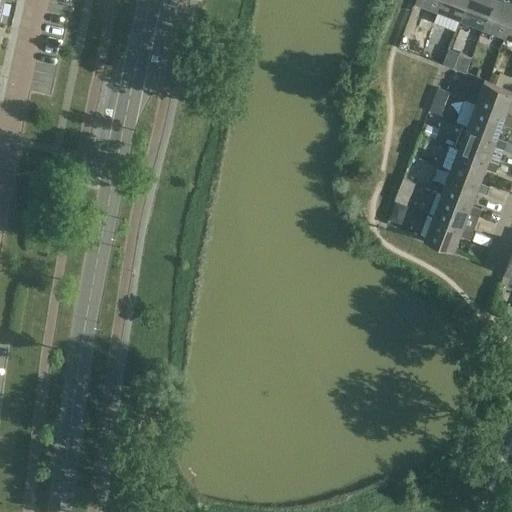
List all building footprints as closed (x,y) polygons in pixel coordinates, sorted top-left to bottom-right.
[(461,16),(467,0),(441,0),(438,8),(461,16)] [(483,25),(492,0),(467,0),(461,16),(483,25)] [(506,33),(511,16),(511,1),(507,0),(492,0),(483,25),(506,33)] [(475,102),(504,113),(510,99),(511,100),(511,88),(483,78),(475,102)] [(511,123),(511,115),(504,113),(475,102),(466,124),(496,136),(501,122),(511,126),(511,123)] [(506,139),(496,136),(466,124),(457,147),(487,158),(493,144),(503,148),(506,139)] [(497,162),(487,158),(457,147),(449,169),(479,180),(484,167),(494,170),(497,162)] [(489,184),(479,180),(449,169),(440,191),(471,203),(476,189),(486,193),(489,184)] [(481,207),(471,203),(440,191),(432,214),(462,225),(467,212),(477,216),(481,207)] [(472,230),(462,225),(432,214),(423,237),(454,248),(459,235),(469,239),(472,230)] [(511,273),(511,248),(503,270),(511,273)]
